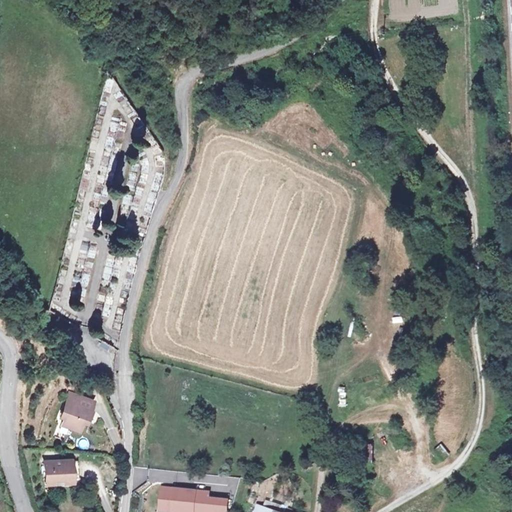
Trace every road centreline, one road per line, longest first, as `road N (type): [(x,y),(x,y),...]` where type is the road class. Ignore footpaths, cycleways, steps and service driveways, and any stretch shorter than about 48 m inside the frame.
road 1 (unclassified): [(123,511),(122,360),(151,233),(184,153),(183,82),(309,33),(350,0)]
road 2 (track): [(382,511),(469,449),(482,386),(469,194),(385,76),(374,0)]
